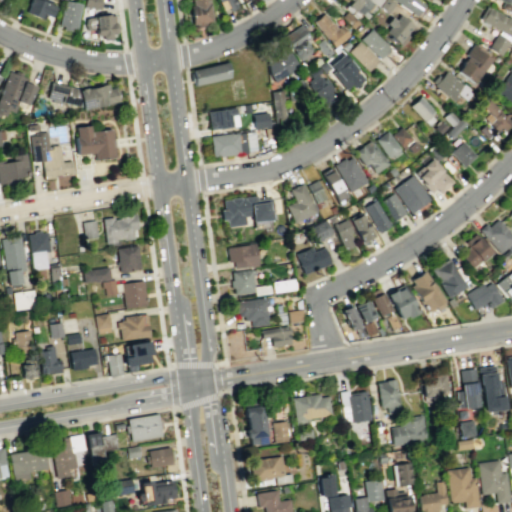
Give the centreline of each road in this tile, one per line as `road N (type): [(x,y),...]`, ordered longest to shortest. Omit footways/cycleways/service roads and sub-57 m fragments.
road 1 (tertiary): [(207,382),(156,0)]
road 2 (residential): [(161,185),(267,170),(346,129),(414,67),(461,0)]
road 3 (residential): [(0,32),(95,61),(165,59),(237,38),(291,0)]
road 4 (secondary): [(511,328),(207,382)]
road 5 (residential): [(328,360),(320,311),(327,291),(428,237),(511,161)]
road 6 (tertiary): [(135,0),(175,295)]
road 7 (secondary): [(187,374),(0,406)]
road 8 (residential): [(161,185),(0,213)]
road 9 (tertiary): [(187,374),(204,511)]
